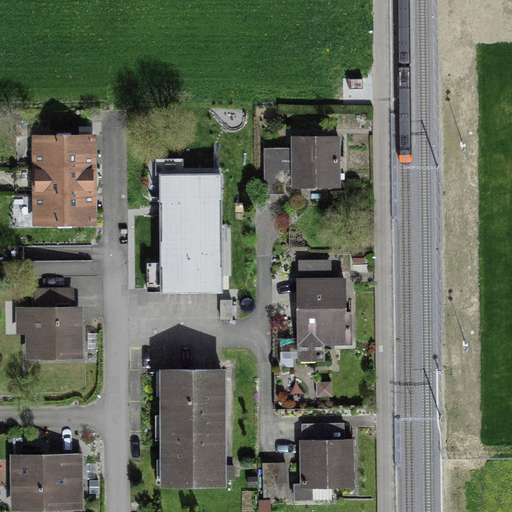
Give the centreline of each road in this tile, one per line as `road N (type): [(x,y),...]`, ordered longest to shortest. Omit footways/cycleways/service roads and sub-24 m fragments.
road 1 (residential): [(385,511),(381,0)]
road 2 (residential): [(118,511),(113,111)]
